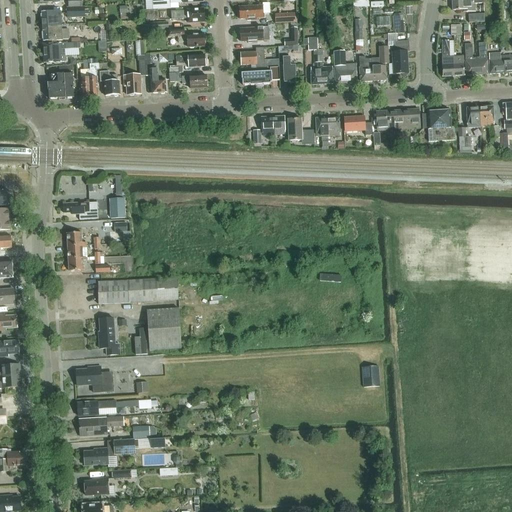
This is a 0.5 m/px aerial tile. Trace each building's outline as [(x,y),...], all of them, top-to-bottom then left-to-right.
[(171,9),(171,4),(195,3),(196,2),(204,1),(203,0),(170,0),(170,1),(167,1),(166,0),(152,0),(153,10),(171,9)] [(483,0),(452,0),(453,11),(463,11),(463,13),(475,13),(475,5),(484,4),(483,0)] [(264,19),(263,6),(239,8),(239,13),(238,15),(238,18),(240,19),(240,20),(247,20),(247,21),(257,21),(257,19),(264,19)] [(81,7),(69,8),(67,8),(67,19),(85,18),(85,8),(81,8),(81,7)] [(172,20),(177,20),(187,19),(188,23),(205,22),(204,10),(171,12),(172,20)] [(43,26),(62,25),(61,12),(42,13),(42,15),(41,15),(41,21),(42,21),(43,26)] [(275,14),(276,16),(276,24),(297,23),(297,16),(295,16),(295,13),(275,14)] [(485,23),(484,15),(469,16),(469,24),(485,23)] [(398,34),(405,34),(403,16),(392,17),(394,30),(398,30),(398,34)] [(63,41),(63,38),(70,38),(69,29),(62,29),(62,25),(43,26),(43,33),(42,33),(42,40),(43,40),(43,42),(63,41)] [(454,41),(454,36),(462,36),(462,26),(451,26),(451,32),(450,32),(450,36),(452,36),(452,41),(454,41)] [(270,28),(267,28),(263,28),(240,30),(240,31),(239,33),(239,35),(241,37),(241,43),(248,42),(248,44),(258,43),(258,42),(270,41),(270,28)] [(298,28),(291,29),(292,40),(285,40),(285,47),(299,46),(298,28)] [(168,37),(179,37),(179,43),(188,43),(188,48),(189,48),(191,49),(194,49),(195,48),(205,47),(205,46),(206,45),(206,42),(205,41),(204,35),(185,36),(184,30),(168,31),(168,37)] [(450,58),(449,41),(452,41),(452,36),(450,36),(450,32),(447,32),(448,41),(442,42),(443,78),(453,77),(453,57),(450,58)] [(323,51),(318,51),(318,38),(308,39),(308,40),(308,46),(309,52),(314,51),(315,68),(312,69),(312,71),(311,71),(312,85),(323,85),(322,68),(323,68),(323,63),(323,51)] [(72,42),(72,43),(68,43),(61,43),(43,45),(44,64),(66,62),(66,56),(63,56),(62,50),(70,50),(71,51),(75,51),(75,49),(81,49),(80,42),(72,42)] [(106,42),(98,42),(99,53),(107,52),(106,42)] [(140,75),(140,77),(146,77),(145,56),(144,42),(136,42),(137,57),(138,57),(138,61),(139,61),(140,75)] [(395,53),(393,53),(394,75),(401,74),(405,78),(411,72),(408,70),(407,53),(410,53),(409,42),(394,43),(395,53)] [(476,58),(477,76),(488,76),(487,61),(486,44),(479,44),(480,58),(476,58)] [(477,76),(476,58),(473,58),(472,45),(465,45),(466,59),(466,62),(465,62),(466,77),(477,76)] [(296,66),(291,66),(290,58),(289,58),(288,50),(293,50),(293,48),(294,48),(294,47),(278,48),(279,62),(279,67),(279,68),(284,68),(284,83),(289,83),(289,84),(296,84),(296,66)] [(380,59),(371,59),(372,73),(371,74),(372,82),(387,81),(386,64),(389,64),(388,48),(380,49),(380,59)] [(256,53),(241,54),(241,66),(256,65),(256,69),(265,68),(264,49),(256,49),(256,53)] [(345,52),(334,53),(335,65),(335,85),(357,83),(357,65),(345,65),(345,52)] [(500,63),(500,57),(500,53),(489,54),(490,58),(489,59),(489,61),(490,75),(504,74),(503,63),(500,63)] [(205,55),(188,56),(176,57),(177,67),(189,67),(189,69),(198,69),(199,68),(206,67),(206,66),(207,66),(207,56),(205,56),(205,55)] [(151,76),(151,77),(152,94),(167,93),(166,81),(159,81),(159,76),(157,77),(157,70),(151,70),(150,56),(145,56),(146,77),(151,76)] [(503,63),(504,74),(511,73),(511,56),(500,57),(500,63),(503,63)] [(366,57),(364,57),(359,58),(359,63),(363,63),(363,65),(360,65),(360,68),(360,83),(372,82),(371,74),(372,73),(371,59),(366,60),(366,57)] [(453,57),(453,77),(465,77),(464,57),(453,57)] [(98,78),(97,78),(97,70),(100,70),(99,64),(96,64),(93,65),(91,65),(90,65),(90,70),(89,70),(90,97),(92,97),(93,98),(95,98),(96,97),(98,97),(97,86),(99,86),(98,78)] [(74,98),(73,71),(72,66),(71,66),(69,66),(69,71),(68,71),(68,75),(68,77),(64,77),(66,99),(74,98)] [(280,81),(279,68),(279,67),(274,67),(274,68),(270,69),(271,73),(242,74),(242,81),(243,81),(243,86),(250,86),(264,85),(271,85),(271,83),(272,83),(272,81),(280,81)] [(332,67),(323,68),(322,68),(323,85),(333,84),(332,70),(332,67)] [(180,68),(169,69),(170,83),(182,82),(182,85),(191,84),(191,90),(207,89),(207,88),(208,86),(208,83),(206,81),(206,76),(182,77),(182,79),(180,79),(180,74),(180,73),(180,68)] [(81,71),(81,79),(80,79),(81,87),(82,87),(82,98),(84,98),(85,99),(87,99),(89,98),(90,97),(89,70),(81,71)] [(110,76),(109,72),(100,73),(101,80),(106,79),(106,82),(105,82),(106,97),(114,96),(115,98),(117,98),(118,96),(120,96),(119,81),(118,81),(118,75),(110,76)] [(140,75),(129,76),(129,72),(123,72),(123,77),(124,77),(124,87),(127,87),(127,96),(129,96),(130,97),(134,97),(135,95),(141,95),(140,77),(140,75)] [(50,100),(66,99),(64,77),(68,77),(68,75),(51,76),(51,84),(48,84),(48,92),(49,92),(50,100)] [(481,120),(481,128),(490,128),(490,139),(491,139),(491,150),(500,149),(499,135),(499,127),(494,127),(494,124),(493,107),(478,108),(479,120),(481,120)] [(479,120),(478,108),(467,109),(468,126),(468,129),(481,128),(481,120),(479,120)] [(409,111),(411,130),(420,129),(419,110),(409,111)] [(387,112),(388,131),(399,130),(398,111),(387,112)] [(398,111),(399,130),(411,130),(409,111),(398,111)] [(454,128),(452,128),(451,111),(427,112),(428,130),(429,142),(455,141),(454,128)] [(388,131),(387,112),(376,112),(378,132),(388,131)] [(273,118),(274,136),(286,135),(285,117),(273,118)] [(345,133),(365,131),(365,136),(373,136),(372,123),(365,124),(365,117),(344,118),(345,133)] [(262,136),(274,136),(273,118),(262,118),(262,136)] [(317,137),(322,137),(322,142),(323,142),(323,147),(329,147),(328,137),(329,137),(328,119),(316,120),(317,134),(317,137)] [(328,119),(329,137),(341,136),(340,119),(328,119)] [(289,141),(302,141),(302,145),(314,145),(314,131),(302,132),(302,120),(288,121),(289,141)] [(500,149),(508,149),(507,134),(499,135),(500,149)] [(7,191),(0,191),(0,206),(8,206),(7,191)] [(126,218),(125,199),(110,199),(110,219),(126,218)] [(80,221),(98,220),(97,203),(63,205),(64,214),(72,213),(72,215),(80,215),(80,221)] [(0,231),(11,231),(10,220),(10,210),(0,210),(0,231)] [(127,233),(127,223),(115,223),(115,233),(127,233)] [(68,247),(87,246),(86,243),(82,244),(82,237),(82,234),(67,234),(68,247)] [(0,251),(1,251),(1,249),(12,248),(11,237),(0,237),(0,251)] [(87,249),(87,246),(68,247),(68,259),(83,259),(87,258),(87,249)] [(87,258),(83,259),(68,259),(69,272),(84,271),(84,268),(83,268),(83,261),(87,261),(87,258)] [(0,270),(12,270),(12,262),(0,262),(0,270)] [(0,279),(13,278),(12,270),(0,270),(0,279)] [(98,283),(99,305),(130,304),(179,301),(177,278),(128,281),(98,283)] [(0,306),(15,305),(14,290),(0,290),(0,306)] [(180,309),(147,311),(150,351),(182,350),(180,309)] [(0,315),(0,331),(6,331),(6,330),(17,329),(17,316),(5,317),(5,315),(0,315)] [(116,345),(114,319),(99,320),(100,332),(98,332),(100,349),(106,349),(107,356),(120,355),(120,345),(116,345)] [(135,340),(136,356),(148,355),(146,330),(140,331),(140,340),(135,340)] [(0,357),(9,357),(9,355),(19,354),(18,341),(0,342),(0,357)] [(2,377),(21,377),(20,365),(1,366),(2,377)] [(379,366),(362,368),(364,388),(381,387),(379,366)] [(113,373),(101,373),(101,367),(88,368),(88,370),(76,371),(77,387),(93,386),(93,394),(114,392),(113,373)] [(22,388),(21,377),(2,377),(3,389),(22,388)] [(148,393),(148,383),(136,383),(137,394),(148,393)] [(139,401),(139,400),(78,404),(79,417),(117,414),(116,407),(139,406),(139,402),(139,401)] [(151,401),(139,401),(139,402),(139,406),(139,410),(151,409),(151,401)] [(108,436),(107,428),(125,427),(124,417),(79,420),(80,438),(108,436)] [(150,437),(149,427),(133,428),(133,438),(150,437)] [(162,439),(158,439),(150,440),(151,449),(163,448),(162,439)] [(85,458),(83,459),(83,464),(85,465),(85,466),(109,465),(108,458),(116,457),(116,455),(135,454),(134,441),(114,442),(115,452),(108,452),(108,449),(100,450),(100,451),(84,452),(85,458)] [(0,472),(8,472),(8,468),(26,467),(25,453),(11,453),(11,450),(0,450),(0,472)] [(160,470),(160,477),(178,476),(177,469),(160,470)] [(130,471),(112,472),(113,479),(131,478),(130,471)] [(108,487),(108,479),(99,479),(99,481),(84,482),(85,496),(109,494),(109,495),(115,494),(115,487),(108,487)] [(6,496),(0,496),(0,511),(21,511),(20,497),(6,498),(6,496)]
